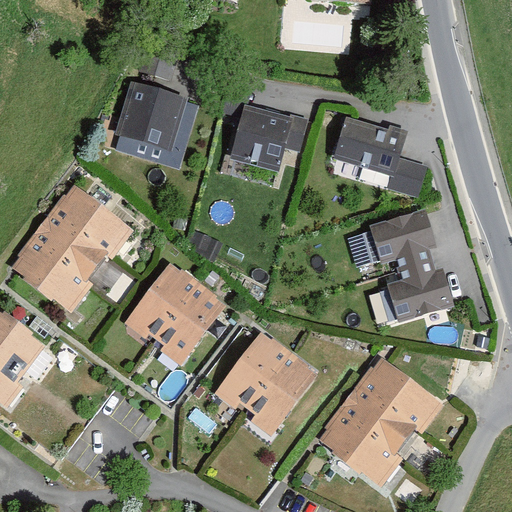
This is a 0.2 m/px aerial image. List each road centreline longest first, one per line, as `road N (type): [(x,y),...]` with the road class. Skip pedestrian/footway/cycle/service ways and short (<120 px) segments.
road 1 (secondary): [(443,0),(511,285)]
road 2 (unclassified): [(511,378),(452,511)]
